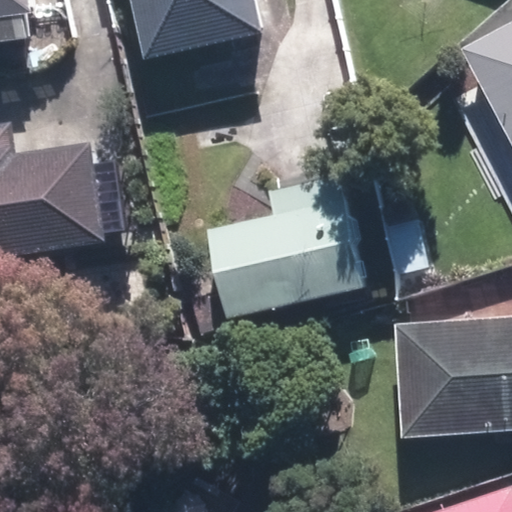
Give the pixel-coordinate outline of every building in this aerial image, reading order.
[(0,0),(0,57),(27,54),(30,77),(46,75),(78,41),(68,0),(0,0)] [(132,0),(147,68),(163,64),(173,109),(201,103),(191,58),(269,41),(259,0),(132,0)] [(511,154),(511,28),(461,55),(511,154)] [(0,267),(109,253),(95,152),(12,163),(8,134),(0,135),(0,267)] [(372,297),(348,197),(343,176),(273,193),(277,214),(206,231),(230,330),(372,297)] [(422,222),(386,226),(393,276),(428,272),(422,222)] [(511,321),(395,326),(400,441),(511,437),(511,321)] [(511,511),(511,491),(439,511),(511,511)]
